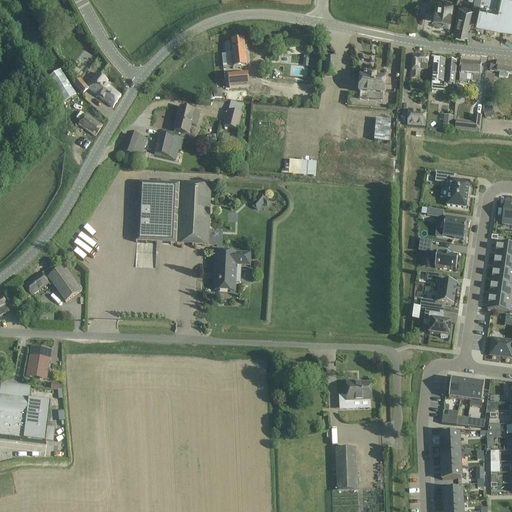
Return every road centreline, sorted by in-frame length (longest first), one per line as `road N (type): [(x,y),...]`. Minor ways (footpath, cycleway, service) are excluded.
road 1 (unclassified): [(398,449),(396,350),(0,333)]
road 2 (tertiary): [(139,79),(44,238),(0,280)]
road 3 (tertiary): [(321,23),(259,13),(221,18),(189,32),(139,79)]
road 4 (residential): [(460,366),(488,198),(511,188)]
road 5 (tertiary): [(511,54),(321,23)]
road 6 (residential): [(460,366),(439,364),(427,375),(424,511)]
